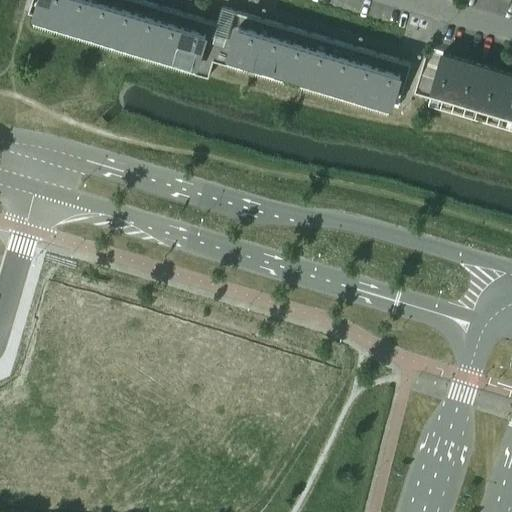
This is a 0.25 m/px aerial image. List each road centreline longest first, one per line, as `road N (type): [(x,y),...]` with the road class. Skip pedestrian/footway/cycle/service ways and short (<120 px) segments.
road 1 (tertiary): [(511,269),(351,222),(42,151)]
road 2 (tertiary): [(33,190),(483,323)]
road 3 (track): [(407,361),(354,391),(292,511)]
road 4 (tertiary): [(483,323),(429,511)]
road 5 (unclassified): [(0,328),(33,190)]
